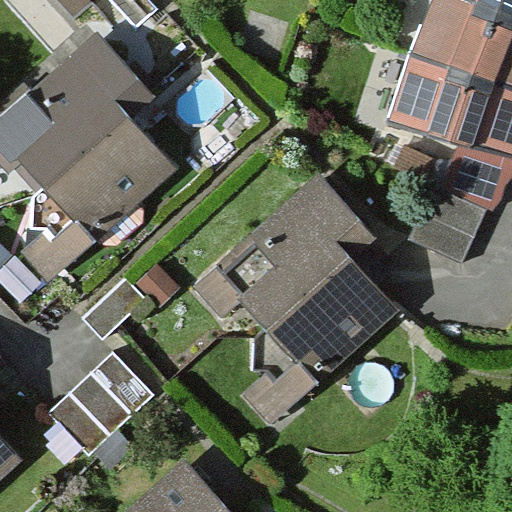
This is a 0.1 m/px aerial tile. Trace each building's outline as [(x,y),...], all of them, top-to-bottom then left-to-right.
[(60,0),(75,19),(90,3),(87,0),(60,0)] [(149,0),(110,0),(135,27),(157,8),(149,0)] [(511,84),(511,5),(500,0),(430,0),(414,43),(511,84)] [(97,34),(0,113),(0,149),(13,163),(21,157),(46,182),(32,195),(31,229),(42,229),(23,256),(49,286),(174,171),(134,113),(155,94),(97,34)] [(511,154),(511,84),(414,43),(391,116),(458,137),(511,154)] [(511,166),(511,154),(458,137),(442,184),(489,205),(511,166)] [(402,143),(394,164),(423,176),(431,156),(402,143)] [(373,224),(323,168),(195,282),(222,313),(242,294),(265,319),(255,328),(255,338),(255,362),(269,362),(272,365),(246,388),(271,417),(399,304),(348,246),(373,224)] [(489,205),(442,184),(433,180),(407,239),(463,264),(489,205)] [(0,239),(0,259),(10,250),(0,239)] [(157,258),(138,278),(159,299),(178,279),(157,258)] [(126,273),(83,317),(102,336),(115,322),(145,292),(126,273)] [(114,348),(49,409),(90,452),(155,391),(114,348)] [(0,467),(21,449),(0,425),(0,467)] [(183,455),(119,511),(227,511),(231,508),(183,455)]
